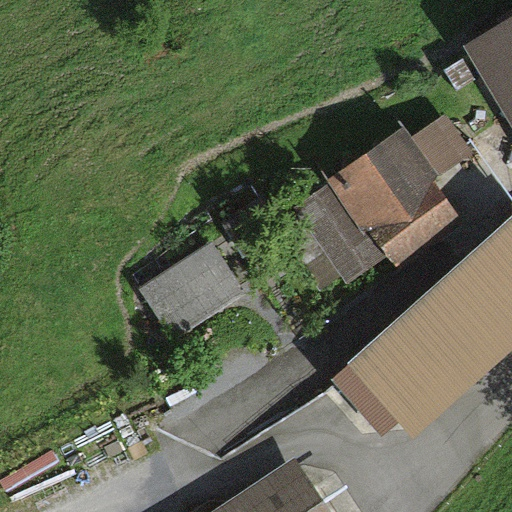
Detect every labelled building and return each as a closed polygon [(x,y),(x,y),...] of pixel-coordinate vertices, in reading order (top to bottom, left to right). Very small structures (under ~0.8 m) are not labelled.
[(511,21),(460,52),(511,139),(511,21)] [(445,120),(414,143),(440,180),(472,156),(445,120)] [(414,143),(405,133),(328,185),(330,187),(363,234),(369,233),(387,258),(407,283),(472,232),(438,189),(440,180),(414,143)] [(363,234),(330,187),(295,212),(304,225),(343,280),(348,286),(387,258),(369,233),(363,234)] [(265,196),(222,225),(245,260),(288,231),(265,196)] [(343,280),(304,225),(282,240),(321,295),(343,280)] [(412,442),(511,355),(511,229),(333,386),(383,442),(400,428),(412,442)] [(246,297),(212,245),(139,292),(173,344),(246,297)] [(329,511),(296,464),(224,511),(329,511)]
